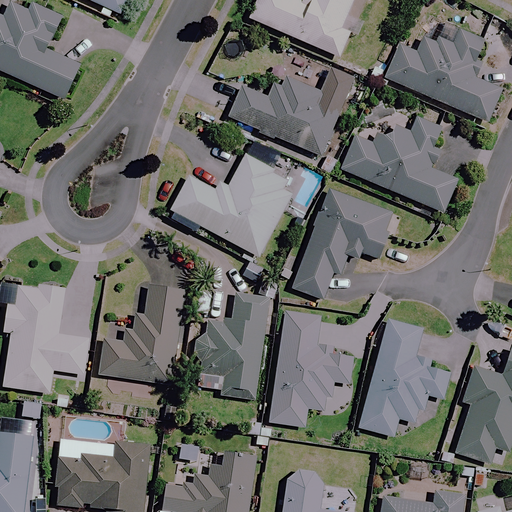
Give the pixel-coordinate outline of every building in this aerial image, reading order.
[(0,14),(0,73),(60,101),(76,66),(44,51),(59,19),(16,0),(8,0),(2,15),(0,14)] [(80,0),(116,17),(123,0),(80,0)] [(302,0),(301,2),(295,0),(254,0),(245,20),(336,59),(347,33),(338,29),(350,0),(302,0)] [(403,53),(395,49),(382,80),(483,125),(498,91),(469,78),(483,45),(458,34),(452,47),(442,42),(438,50),(410,38),(403,53)] [(350,81),(323,70),(315,91),(283,78),(279,88),(271,84),(265,98),(239,88),(226,121),(319,158),(350,81)] [(410,118),(403,135),(390,130),(386,139),(368,131),(363,141),(352,136),(337,171),(441,216),(456,181),(429,170),(438,150),(430,147),(437,130),(410,118)] [(270,171),(242,156),(225,188),(217,184),(213,192),(184,177),(166,212),(256,259),(289,195),(278,190),(283,182),(269,175),(270,171)] [(395,217),(326,191),(288,290),(320,302),(331,274),(338,277),(345,257),(357,261),(359,255),(378,262),(395,217)] [(56,336),(61,292),(12,286),(9,306),(1,306),(0,317),(0,333),(6,334),(0,386),(0,388),(47,394),(50,372),(81,376),(85,340),(56,336)] [(129,315),(127,333),(102,330),(96,377),(168,386),(180,292),(143,288),(139,316),(129,315)] [(264,307),(231,303),(229,323),(198,320),(196,337),(192,336),(189,360),(203,362),(201,376),(219,378),(217,398),(252,402),(264,307)] [(351,349),(314,345),(315,336),(317,317),(280,312),(278,332),(274,331),(264,423),(305,428),(307,411),(322,413),(324,399),(330,400),(332,383),(347,385),(351,349)] [(412,424),(415,411),(422,413),(426,397),(439,401),(445,374),(428,370),(429,363),(411,359),(418,331),(382,322),(356,430),(391,438),(396,420),(412,424)] [(511,435),(511,364),(500,361),(495,376),(470,368),(461,400),(467,402),(451,455),(488,466),(492,450),(506,454),(511,435)] [(163,423),(146,421),(144,437),(162,439),(163,423)] [(21,511),(27,437),(0,435),(0,511),(21,511)] [(113,446),(50,441),(47,485),(55,485),(53,507),(101,511),(139,511),(146,446),(113,443),(113,446)] [(177,483),(176,489),(162,487),(158,511),(160,511),(244,511),(252,461),(216,456),(212,479),(189,476),(188,485),(177,483)] [(469,489),(481,490),(481,481),(488,481),(489,469),(460,466),(458,479),(470,480),(469,489)] [(286,481),(281,511),(331,511),(319,510),(323,485),(314,473),(298,471),(286,481)] [(457,511),(460,497),(430,493),(429,505),(383,499),(381,511),(457,511)]
